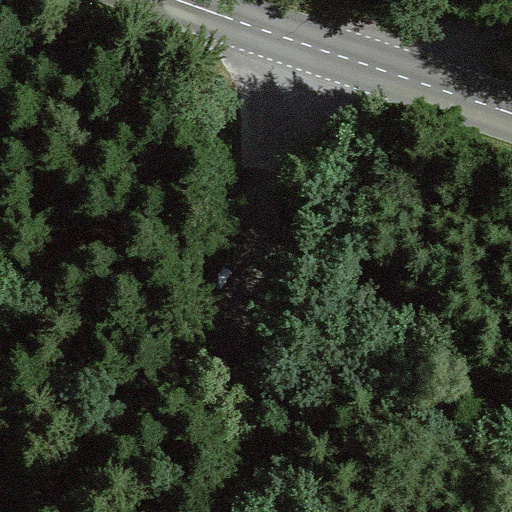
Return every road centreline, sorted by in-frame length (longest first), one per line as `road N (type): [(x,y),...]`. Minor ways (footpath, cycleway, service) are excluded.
road 1 (track): [(511,14),(305,43),(275,127),(235,511)]
road 2 (tertiary): [(511,113),(184,0)]
